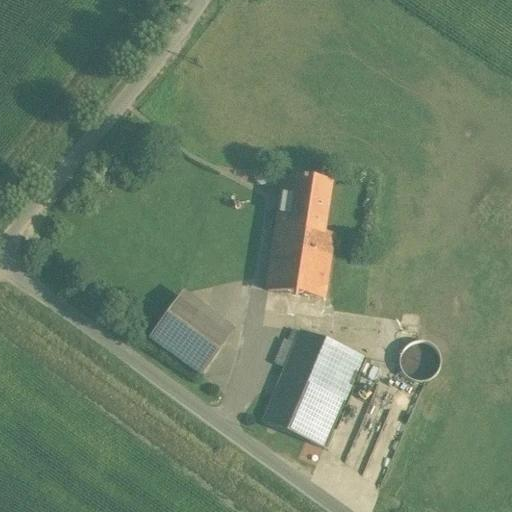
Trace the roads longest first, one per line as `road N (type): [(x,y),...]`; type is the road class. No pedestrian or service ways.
road 1 (unclassified): [(342,511),(0,265)]
road 2 (unclassified): [(0,250),(200,0)]
